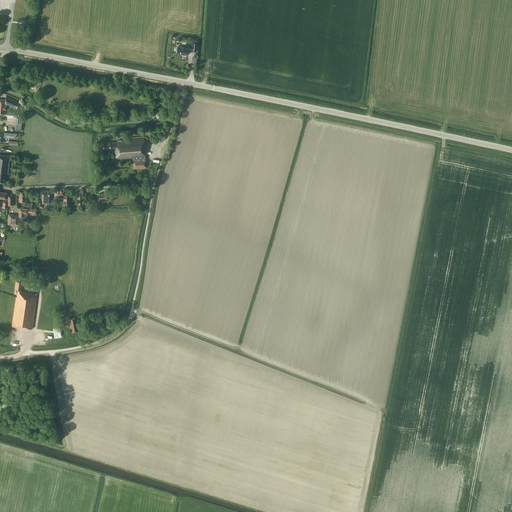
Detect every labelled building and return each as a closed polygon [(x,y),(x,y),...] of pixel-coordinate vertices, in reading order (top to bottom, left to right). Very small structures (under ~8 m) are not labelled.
[(192,44),(186,43),(185,47),(177,46),(176,53),(187,55),(187,50),(196,51),(198,41),(192,40),(192,44)] [(19,102),(6,96),(6,99),(0,98),(0,113),(5,114),(6,110),(6,106),(7,106),(7,104),(16,108),(19,102)] [(5,132),(5,134),(0,133),(0,141),(5,142),(5,137),(14,137),(15,133),(5,132)] [(146,168),(144,139),(118,140),(118,142),(103,143),(103,149),(114,148),(115,159),(133,157),(134,169),(146,168)] [(10,155),(0,154),(0,181),(5,182),(6,173),(8,173),(10,155)] [(51,190),(41,190),(41,200),(37,200),(37,206),(40,206),(40,208),(42,208),(42,203),(51,204),(51,190)] [(64,190),(54,190),(55,197),(55,198),(63,198),(63,205),(69,204),(69,195),(65,195),(64,190)] [(108,199),(108,193),(99,194),(99,199),(102,199),(103,202),(108,202),(108,199)] [(3,202),(0,201),(0,210),(0,211),(1,207),(7,207),(8,201),(3,200),(3,202)] [(9,214),(8,224),(15,224),(18,225),(18,220),(26,221),(27,214),(28,214),(28,209),(19,208),(18,216),(14,216),(14,215),(9,214)] [(23,281),(16,280),(15,288),(18,289),(17,296),(16,296),(12,325),(32,328),(37,294),(21,291),(23,281)] [(79,331),(77,317),(67,318),(70,333),(79,331)]
